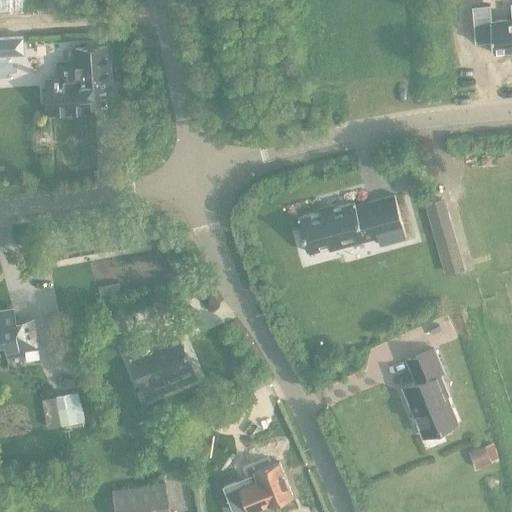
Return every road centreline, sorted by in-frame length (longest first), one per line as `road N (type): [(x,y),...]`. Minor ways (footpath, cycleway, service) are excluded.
road 1 (residential): [(342,511),(284,375),(211,251),(194,174)]
road 2 (residential): [(194,174),(324,138),(511,110)]
road 3 (residential): [(0,209),(194,174)]
road 4 (unclassified): [(194,174),(161,0)]
